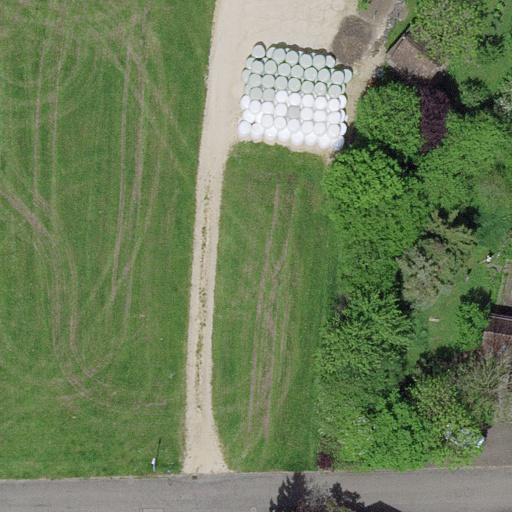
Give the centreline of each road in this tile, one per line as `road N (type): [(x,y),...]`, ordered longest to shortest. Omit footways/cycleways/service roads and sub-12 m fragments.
road 1 (track): [(243,0),(221,140),(195,502)]
road 2 (residential): [(195,502),(511,492)]
road 3 (residential): [(0,508),(195,502)]
